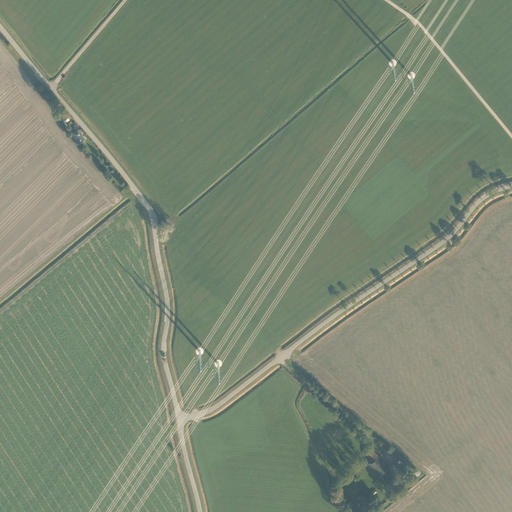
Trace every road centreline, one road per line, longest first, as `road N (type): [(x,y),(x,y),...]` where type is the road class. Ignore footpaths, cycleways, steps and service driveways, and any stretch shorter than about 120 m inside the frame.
road 1 (tertiary): [(179,419),(165,364),(167,301),(149,208),(0,26)]
road 2 (unclassified): [(179,419),(216,405),(449,236),(480,199),(511,185)]
